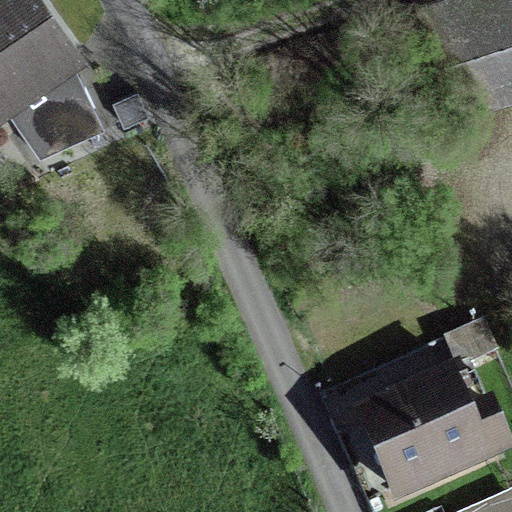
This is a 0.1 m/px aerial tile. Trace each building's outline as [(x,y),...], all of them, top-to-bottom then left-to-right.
[(87,56),(48,0),(0,0),(0,116),(7,111),(77,62),(87,56)] [(511,94),(511,0),(414,0),(453,114),(511,94)] [(105,127),(77,62),(7,111),(40,156),(105,127)] [(498,350),(485,320),(449,335),(461,366),(498,350)] [(353,408),(395,505),(511,454),(511,444),(492,399),(487,402),(475,374),(466,378),(460,362),(353,408)] [(511,511),(511,490),(461,511),(511,511)]
